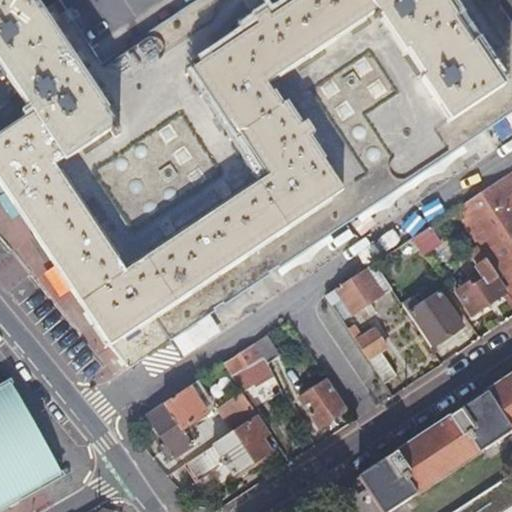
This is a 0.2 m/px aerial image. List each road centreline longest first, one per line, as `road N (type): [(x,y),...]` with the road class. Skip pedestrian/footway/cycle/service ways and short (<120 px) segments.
road 1 (residential): [(254,511),(511,349)]
road 2 (residential): [(128,476),(0,312)]
